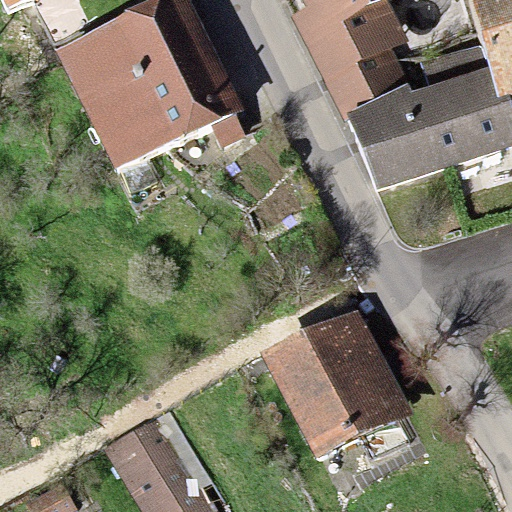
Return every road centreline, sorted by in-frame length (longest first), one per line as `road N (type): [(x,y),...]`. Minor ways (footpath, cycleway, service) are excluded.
road 1 (residential): [(418,307),(252,0)]
road 2 (residential): [(511,482),(418,307)]
